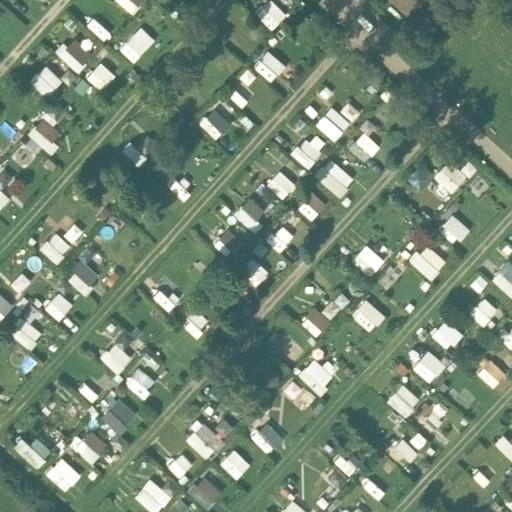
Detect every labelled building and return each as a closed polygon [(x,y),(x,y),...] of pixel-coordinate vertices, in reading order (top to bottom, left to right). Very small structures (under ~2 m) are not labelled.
[(118,0),(131,11),(141,0),(118,0)] [(269,0),(256,8),(267,26),(284,15),(275,0),(269,0)] [(421,0),(393,0),(409,14),(421,0)] [(86,20),(103,38),(118,23),(102,5),(86,20)] [(134,31),(119,47),(134,61),(149,45),(134,31)] [(75,69),(92,53),(73,33),(56,50),(75,69)] [(276,73),(285,64),(267,47),(259,56),(276,73)] [(28,77),(45,93),(60,78),(43,61),(28,77)] [(101,89),(114,74),(98,61),(85,76),(101,89)] [(216,84),(222,77),(206,62),(200,69),(216,84)] [(215,137),(231,121),(215,104),(198,121),(215,137)] [(60,125),(41,112),(26,134),(51,151),(57,142),(51,138),(60,125)] [(328,135),(345,128),(338,112),(322,119),(328,135)] [(363,128),(347,144),(361,160),(378,144),(363,128)] [(130,137),(117,150),(134,166),(147,152),(130,137)] [(306,137),(293,152),(308,165),(321,150),(306,137)] [(451,190),(466,173),(448,157),(433,175),(451,190)] [(322,162),(313,171),(337,196),(346,188),(322,162)] [(281,197),(294,185),(278,169),(266,182),(281,197)] [(0,205),(9,198),(0,187),(0,205)] [(310,189),(296,204),(311,217),(325,202),(310,189)] [(250,228),(266,210),(248,194),(232,211),(250,228)] [(452,211),(441,222),(458,239),(469,228),(452,211)] [(280,250),(294,236),(282,223),(268,238),(280,250)] [(225,224),(215,232),(231,251),(241,243),(225,224)] [(430,277),(445,258),(424,241),(409,260),(430,277)] [(364,243),(351,258),(368,274),(382,259),(364,243)] [(254,284),(267,270),(253,257),(240,270),(254,284)] [(83,292),(99,274),(80,258),(64,276),(83,292)] [(491,274),(511,296),(511,262),(508,258),(491,274)] [(22,271),(9,281),(17,291),(30,280),(22,271)] [(167,309),(181,293),(166,280),(152,295),(167,309)] [(58,290),(44,305),(58,319),(72,303),(58,290)] [(321,308),(329,317),(349,299),(340,290),(321,308)] [(0,292),(0,316),(12,304),(0,292)] [(481,322),(497,309),(485,295),(469,308),(481,322)] [(369,330),(385,315),(367,297),(352,313),(369,330)] [(315,305),(300,318),(315,335),(330,321),(315,305)] [(198,332),(205,315),(192,310),(185,327),(198,332)] [(20,316),(9,332),(30,347),(42,331),(20,316)] [(511,349),(511,334),(508,329),(500,335),(511,349)] [(288,366),(305,350),(289,334),(273,349),(288,366)] [(117,371),(130,354),(111,339),(98,356),(117,371)] [(429,347),(412,364),(429,380),(445,363),(429,347)] [(317,391),(333,375),(313,356),(297,371),(317,391)] [(492,386),(506,372),(491,357),(477,370),(492,386)] [(148,387),(154,378),(136,365),(130,375),(148,387)] [(404,415),(420,399),(402,381),(386,397),(404,415)] [(117,431),(135,413),(117,395),(99,413),(117,431)] [(439,415),(447,407),(440,400),(417,421),(428,432),(442,419),(439,415)] [(64,405),(44,429),(59,442),(80,418),(64,405)] [(184,436),(205,457),(223,440),(202,419),(184,436)] [(251,430),(262,450),(281,439),(270,419),(251,430)] [(73,445),(90,460),(107,442),(90,426),(73,445)] [(492,445),(511,457),(511,442),(498,434),(492,445)] [(36,465),(44,456),(20,435),(12,443),(36,465)] [(402,436),(387,450),(403,467),(418,452),(402,436)] [(235,446),(227,452),(237,467),(245,461),(235,446)] [(177,477),(192,463),(176,447),(161,461),(177,477)] [(46,470),(64,488),(80,473),(62,455),(46,470)] [(486,460),(472,473),(483,484),(497,471),(486,460)] [(204,506),(220,490),(202,472),(186,488),(204,506)] [(132,493),(153,511),(169,494),(149,475),(132,493)] [(308,511),(309,511),(292,498),(281,511),(308,511)] [(364,511),(365,511),(350,503),(344,511),(364,511)]
